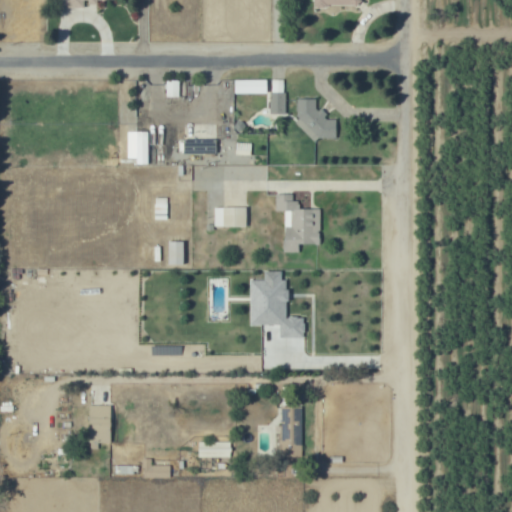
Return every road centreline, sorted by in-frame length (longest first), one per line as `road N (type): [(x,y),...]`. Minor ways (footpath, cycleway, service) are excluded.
road 1 (residential): [(411,511),(412,0)]
road 2 (residential): [(0,61),(412,61)]
